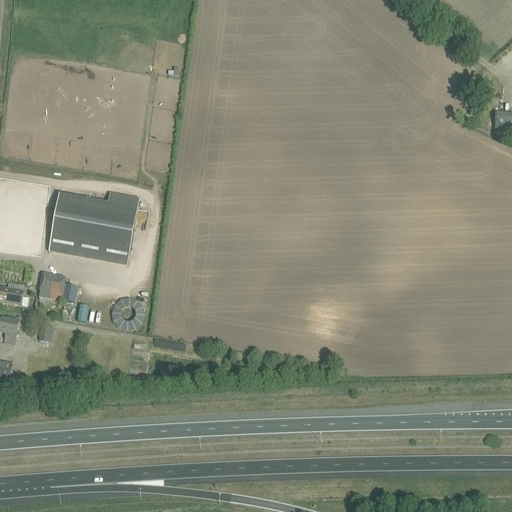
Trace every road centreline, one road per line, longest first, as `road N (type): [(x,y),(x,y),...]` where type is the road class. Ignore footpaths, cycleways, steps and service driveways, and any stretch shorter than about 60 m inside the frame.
road 1 (motorway): [(0,483),(239,467),(511,462)]
road 2 (motorway): [(511,422),(0,444)]
